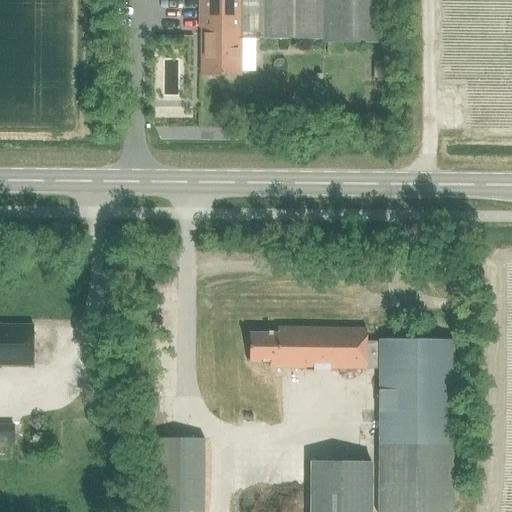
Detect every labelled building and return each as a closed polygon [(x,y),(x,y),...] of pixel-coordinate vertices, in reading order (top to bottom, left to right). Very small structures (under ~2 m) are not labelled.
[(240,75),(240,40),(381,42),(381,0),(200,0),(200,74),(240,75)] [(0,365),(33,366),(33,326),(0,325),(0,365)] [(365,370),(365,342),(365,330),(277,329),(277,335),(249,335),(249,353),(247,353),(247,363),(269,363),(269,369),(365,370)] [(378,511),(452,511),(452,341),(379,341),(378,511)] [(0,448),(14,449),(14,426),(0,425),(0,448)] [(203,511),(205,439),(154,438),(152,511),(203,511)] [(371,511),(372,464),(311,464),(310,511),(371,511)]
